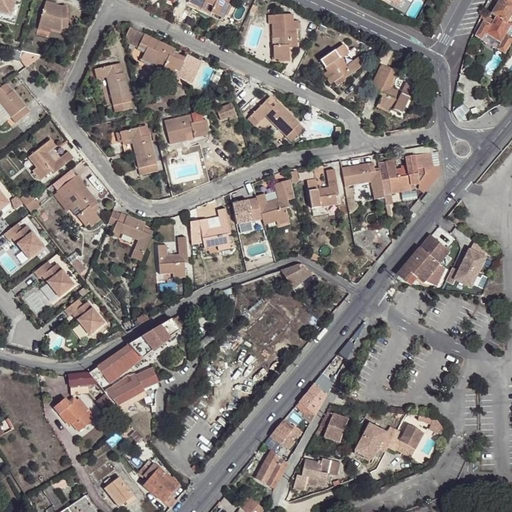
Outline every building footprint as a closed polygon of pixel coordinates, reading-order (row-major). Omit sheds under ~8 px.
[(0,0),(0,13),(10,16),(14,0),(0,0)] [(222,1),(222,0),(190,0),(189,3),(203,10),(208,1),(215,5),(213,9),(225,15),(227,16),(232,6),(229,4),(222,1)] [(511,0),(488,0),(485,9),(497,17),(507,23),(511,15),(511,0)] [(208,1),(203,10),(210,13),(211,12),(213,9),(215,5),(208,1)] [(40,27),(51,30),(63,33),(62,30),(69,29),(66,9),(61,9),(46,5),(40,27)] [(224,18),(225,15),(213,9),(211,12),(224,18)] [(494,21),(482,14),(480,19),(484,22),(474,37),(481,42),(487,34),(501,43),(497,49),(505,53),(511,42),(511,41),(509,40),(511,35),(511,26),(507,23),(497,17),(494,21)] [(279,46),(279,60),(280,62),(291,62),(291,49),(298,48),(297,30),(294,30),(293,15),(269,16),(270,23),(272,24),(273,39),(274,39),(283,39),(282,46),(279,46)] [(140,61),(153,67),(156,59),(164,63),(163,67),(174,72),(178,74),(184,60),(174,54),(175,51),(131,29),(127,37),(128,43),(138,48),(137,49),(144,52),(140,61)] [(327,73),(334,83),(336,86),(344,81),(344,80),(364,65),(359,58),(346,68),(339,59),(348,53),(342,45),(319,62),(327,73)] [(43,53),(22,48),(19,57),(27,66),(43,53)] [(186,56),(184,60),(178,74),(192,81),(201,63),(186,56)] [(156,59),(153,67),(161,70),(163,67),(164,63),(156,59)] [(94,66),(96,76),(106,74),(115,109),(132,106),(123,69),(120,69),(114,71),(112,61),(94,66)] [(376,92),(371,105),(382,111),(384,106),(396,112),(409,85),(401,81),(396,91),(385,86),(390,76),(392,70),(377,63),(366,87),(376,92)] [(163,67),(161,70),(172,76),(174,72),(163,67)] [(331,85),(334,83),(327,73),(324,76),(331,85)] [(390,76),(385,86),(396,91),(401,81),(390,76)] [(0,90),(6,97),(13,91),(6,83),(0,87),(0,90)] [(30,112),(13,91),(6,97),(0,90),(0,106),(10,118),(14,123),(30,112)] [(271,99),(249,120),(256,127),(267,117),(293,142),(305,130),(279,103),(277,105),(271,99)] [(235,116),(231,103),(216,108),(220,119),(229,116),(230,118),(235,116)] [(0,106),(0,126),(10,118),(0,106)] [(190,112),(192,119),(201,116),(199,111),(198,110),(196,109),(194,110),(190,112)] [(191,132),(204,128),(207,127),(203,116),(201,116),(192,119),(190,112),(163,119),(169,141),(182,137),(180,129),(189,126),(191,132)] [(134,149),(139,167),(141,175),(157,170),(147,133),(139,135),(136,125),(119,130),(124,153),(132,150),(134,149)] [(204,128),(191,132),(189,126),(180,129),(182,137),(205,132),(204,128)] [(51,139),(28,157),(36,168),(43,178),(51,171),(53,174),(74,158),(68,151),(55,162),(48,153),(53,149),(56,146),(51,139)] [(429,155),(427,147),(403,151),(405,170),(395,172),(393,164),(378,166),(380,172),(383,191),(406,188),(418,186),(425,192),(440,173),(438,154),(429,155)] [(53,149),(48,153),(55,162),(60,158),(53,149)] [(341,170),(344,188),(371,184),(373,194),(383,192),(383,191),(380,172),(375,173),(374,165),(341,170)] [(36,168),(32,171),(40,180),(43,178),(36,168)] [(72,169),(53,185),(57,192),(77,176),(72,169)] [(304,183),(314,181),(311,172),(294,175),(296,183),(304,183)] [(324,209),(335,207),(334,197),(338,197),(334,172),(325,173),(327,190),(315,192),(314,181),(304,183),(309,212),(324,209)] [(57,192),(72,209),(78,205),(83,212),(80,214),(89,225),(91,227),(100,220),(94,212),(91,209),(96,206),(97,204),(82,184),(83,182),(77,176),(57,192)] [(289,181),(274,186),(278,199),(266,202),(264,194),(255,197),(256,200),(232,205),(237,226),(262,221),(263,225),(276,221),(288,218),(285,207),(288,206),(286,200),(293,198),(289,181)] [(406,188),(383,191),(383,192),(385,204),(392,203),(391,195),(407,192),(406,188)] [(0,210),(9,203),(0,191),(0,210)] [(416,192),(402,194),(402,202),(417,200),(416,192)] [(26,207),(34,200),(29,193),(21,200),(26,207)] [(26,207),(31,213),(40,207),(34,200),(26,207)] [(78,205),(72,209),(77,217),(80,214),(83,212),(78,205)] [(217,245),(228,242),(227,233),(230,232),(226,209),(218,211),(221,227),(209,230),(207,219),(190,223),(191,244),(203,242),(204,248),(217,245)] [(116,231),(121,215),(114,212),(107,228),(116,231)] [(80,214),(77,217),(86,227),(89,225),(80,214)] [(142,262),(152,237),(143,233),(144,229),(146,224),(121,215),(116,231),(139,240),(132,259),(142,262)] [(18,223),(4,234),(9,241),(12,238),(15,235),(20,242),(17,244),(29,259),(44,247),(27,225),(22,229),(18,223)] [(369,251),(379,260),(392,244),(389,226),(369,251)] [(432,237),(421,248),(441,264),(451,252),(440,244),(432,237)] [(186,264),(185,239),(177,240),(178,255),(165,256),(164,246),(156,246),(157,275),(171,274),(183,274),(183,264),(186,264)] [(445,269),(440,265),(441,264),(421,248),(399,276),(405,279),(414,281),(418,277),(424,283),(435,286),(437,287),(445,269)] [(488,256),(471,249),(461,272),(455,269),(449,283),(457,286),(458,281),(475,288),(488,256)] [(73,267),(79,275),(87,269),(80,261),(73,267)] [(47,262),(34,272),(39,279),(42,276),(45,274),(50,280),(47,283),(58,297),(74,285),(57,264),(52,267),(47,262)] [(297,266),(278,270),(293,289),(313,272),(303,266),(301,265),(297,266)] [(77,300),(64,311),(68,317),(72,315),(75,312),(80,318),(76,321),(88,336),(103,324),(87,302),(82,306),(77,300)] [(171,319),(160,326),(168,338),(186,324),(178,313),(171,319)] [(209,314),(193,321),(197,331),(214,324),(209,314)] [(160,326),(143,339),(151,350),(168,338),(160,326)] [(202,348),(216,336),(208,328),(195,340),(202,348)] [(143,339),(130,349),(142,358),(151,350),(143,339)] [(345,346),(339,354),(345,358),(350,349),(345,346)] [(95,381),(105,392),(107,391),(97,379),(102,373),(111,383),(142,358),(130,349),(89,373),(95,381)] [(137,375),(144,388),(158,382),(152,368),(137,375)] [(114,404),(116,407),(145,390),(144,388),(137,375),(136,372),(107,391),(105,392),(114,404)] [(89,393),(95,381),(89,373),(68,374),(70,395),(89,393)] [(328,384),(324,392),(314,384),(299,402),(296,406),(306,414),(304,417),(311,422),(327,395),(331,386),(328,384)] [(105,411),(114,404),(105,392),(96,401),(105,411)] [(74,398),(68,402),(65,399),(55,407),(67,422),(70,420),(72,423),(78,431),(91,420),(76,401),(74,398)] [(327,412),(319,425),(328,429),(325,438),(331,440),(340,443),(349,419),(335,413),(334,414),(327,412)] [(420,416),(420,421),(427,422),(427,423),(432,425),(431,429),(443,434),(444,430),(443,427),(438,420),(420,416)] [(283,421),(271,436),(281,444),(288,435),(291,432),(294,428),(283,421)] [(388,448),(398,430),(392,426),(389,432),(371,422),(357,448),(365,453),(364,455),(373,460),(379,449),(386,453),(388,448)] [(425,433),(410,425),(405,435),(401,441),(417,450),(425,433)] [(405,435),(398,430),(388,448),(395,452),(398,447),(401,441),(405,435)] [(288,435),(281,444),(287,447),(293,439),(288,435)] [(401,441),(398,447),(413,456),(417,450),(401,441)] [(151,460),(156,455),(149,447),(143,452),(151,460)] [(365,453),(357,448),(354,453),(363,458),(364,455),(365,453)] [(274,488),(287,463),(272,451),(256,478),(265,483),(274,488)] [(330,470),(332,459),(323,457),(322,462),(306,459),(302,475),(298,474),(295,486),(311,490),(312,481),(327,484),(330,470)] [(343,461),(332,459),(330,470),(340,472),(343,461)] [(178,485),(179,482),(163,463),(158,470),(178,485)] [(163,502),(178,485),(158,470),(144,487),(163,502)] [(65,478),(55,484),(59,491),(69,485),(65,478)] [(127,502),(134,496),(120,478),(105,490),(119,508),(127,502)] [(50,485),(44,488),(54,504),(60,500),(50,485)] [(136,499),(134,496),(127,502),(129,504),(136,499)] [(94,511),(84,498),(67,509),(68,511),(94,511)] [(60,500),(54,504),(43,511),(62,511),(67,509),(60,500)] [(251,500),(242,510),(244,511),(262,511),(264,510),(251,500)] [(129,504),(127,502),(119,508),(122,511),(129,504)]
